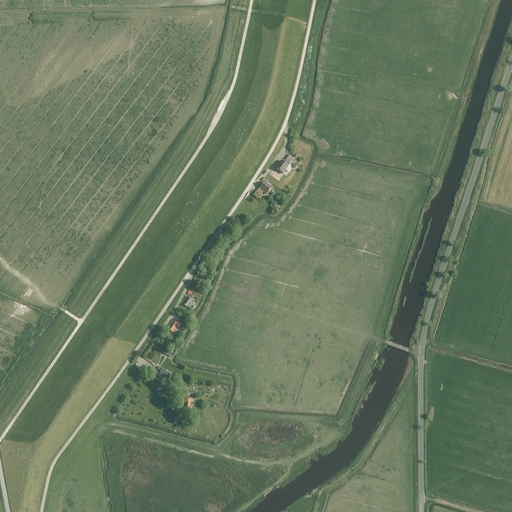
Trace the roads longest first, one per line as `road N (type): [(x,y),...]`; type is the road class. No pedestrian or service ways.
road 1 (residential): [(41,511),(57,457),(274,143),(314,0)]
road 2 (track): [(0,439),(210,132),(233,86),(252,0)]
road 3 (tertiary): [(421,511),(423,336),(511,65)]
